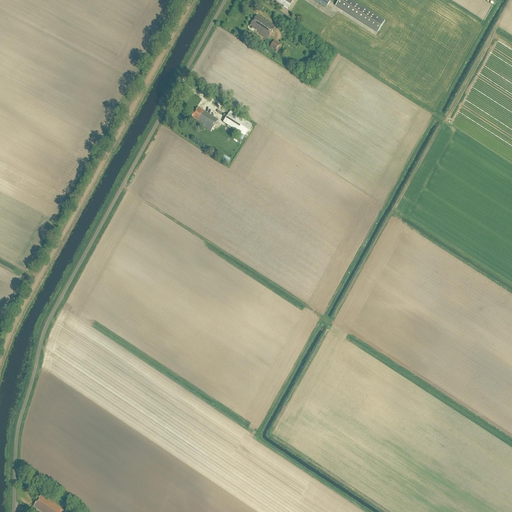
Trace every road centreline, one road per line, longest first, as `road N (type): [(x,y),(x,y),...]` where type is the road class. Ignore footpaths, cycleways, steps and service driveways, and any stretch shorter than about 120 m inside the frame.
road 1 (unclassified): [(12,511),(18,422),(46,327),(226,0)]
road 2 (track): [(0,360),(192,0)]
